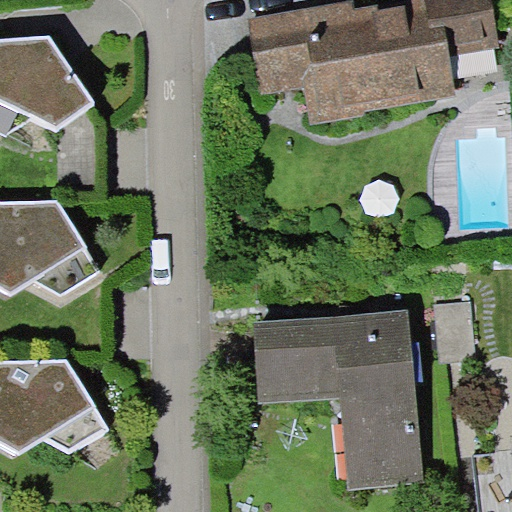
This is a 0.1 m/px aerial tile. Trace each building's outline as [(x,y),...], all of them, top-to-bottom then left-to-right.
[(352,1),(251,18),(263,93),(304,87),(311,125),(365,116),(364,109),(457,94),(450,56),(499,48),(490,0),(394,0),(353,7),(352,1)] [(47,34),(0,38),(0,100),(57,127),(95,100),(47,34)] [(57,200),(0,200),(0,287),(12,294),(34,281),(58,296),(99,270),(84,247),(87,246),(57,200)] [(431,306),(437,360),(476,356),(470,302),(431,306)] [(349,482),(419,476),(404,317),(334,324),(255,329),(260,397),(340,392),(349,482)] [(67,360),(0,361),(0,446),(15,455),(46,438),(69,452),(109,430),(94,406),(96,405),(67,360)]
